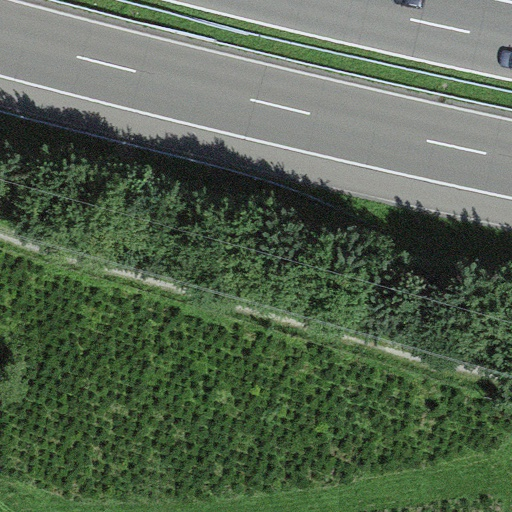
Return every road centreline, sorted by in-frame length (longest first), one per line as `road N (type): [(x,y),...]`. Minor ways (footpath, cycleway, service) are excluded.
road 1 (track): [(511,383),(0,230)]
road 2 (motorway): [(0,39),(511,162)]
road 3 (motorway): [(511,40),(330,0)]
